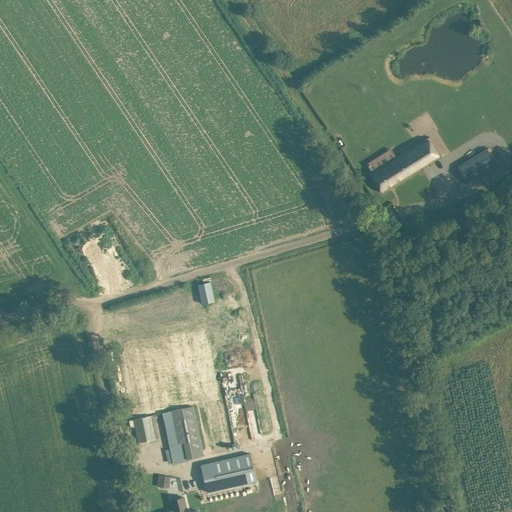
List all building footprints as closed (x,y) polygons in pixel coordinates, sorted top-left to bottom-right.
[(370,173),(382,192),(439,157),(427,138),(370,173)] [(486,149),(457,167),(467,183),(496,165),(486,149)] [(210,281),(201,283),(206,303),(214,301),(210,281)] [(201,305),(193,306),(211,397),(219,395),(201,305)] [(202,399),(210,397),(192,307),(183,309),(202,399)] [(192,401),(201,399),(182,309),(173,311),(192,401)] [(163,313),(182,403),(191,401),(172,311),(163,313)] [(181,403),(162,314),(154,316),(172,405),(181,403)] [(152,317),(144,318),(163,407),(171,405),(152,317)] [(154,409),(162,407),(143,318),(135,320),(154,409)] [(125,322),(144,411),(153,409),(134,320),(125,322)] [(104,323),(109,349),(117,347),(112,321),(104,323)] [(124,323),(116,324),(135,413),(143,411),(124,323)] [(132,407),(121,351),(112,353),(124,409),(132,407)] [(227,366),(224,352),(215,354),(218,368),(227,366)] [(223,376),(233,439),(239,438),(239,440),(251,438),(241,374),(223,376)] [(212,402),(221,447),(230,445),(220,400),(212,402)] [(212,449),(221,447),(212,402),(203,404),(212,449)] [(170,411),(162,412),(169,446),(173,464),(188,461),(188,459),(203,456),(193,406),(170,411)] [(138,442),(155,439),(150,415),(133,419),(133,420),(134,426),(138,442)] [(256,480),(250,454),(201,465),(207,492),(256,480)] [(169,488),(170,476),(158,475),(156,486),(169,488)] [(173,510),(167,511),(197,511),(197,509),(188,511),(187,507),(186,507),(184,497),(180,498),(170,500),(173,510)]
